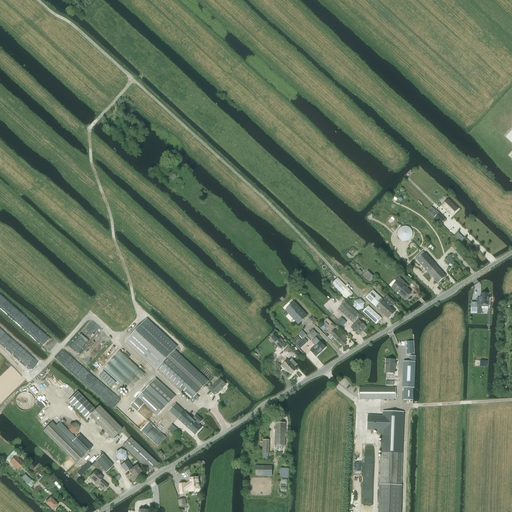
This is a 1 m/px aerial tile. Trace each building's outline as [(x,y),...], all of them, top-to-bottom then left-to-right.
[(448,199),(441,207),(451,216),(458,209),(448,199)] [(436,210),(432,214),(434,217),(441,224),(445,220),(439,213),(436,210)] [(397,234),(397,235),(398,236),(398,237),(399,238),(400,239),(401,240),(402,241),(403,241),(404,241),(405,241),(407,241),(408,241),(409,240),(410,239),(411,238),(411,237),(412,236),(412,235),(412,234),(412,232),(412,231),(411,230),(410,229),(410,228),(409,227),(407,227),(406,227),(405,226),(404,227),(402,227),(401,227),(400,228),(399,229),(399,230),(398,231),(398,232),(397,234)] [(422,251),(415,257),(438,283),(446,276),(422,251)] [(450,255),(444,261),(447,264),(451,260),(453,258),(450,255)] [(374,276),(368,270),(365,274),(365,275),(364,277),(368,281),(370,279),(369,280),(371,282),(373,279),(372,278),(374,276)] [(408,286),(399,277),(396,281),(397,282),(391,288),(396,293),(397,292),(405,299),(411,293),(406,289),(408,286)] [(332,284),(346,298),(352,292),(337,278),(332,284)] [(383,299),(373,290),(366,298),(376,307),(389,318),(395,311),(390,307),(394,302),(387,295),(383,299)] [(471,302),(471,314),(477,314),(477,310),(481,310),(481,306),(488,306),(488,294),(481,294),(481,300),(477,300),(477,303),(471,302)] [(355,301),(353,306),(358,311),(363,309),(365,303),(360,299),(355,301)] [(338,308),(352,321),(359,314),(345,301),(338,308)] [(289,311),(298,322),(305,316),(295,306),(294,307),(292,305),(288,309),(290,311),(289,311)] [(376,324),(381,319),(381,318),(368,306),(363,312),(376,324)] [(347,321),(342,317),(337,322),(342,326),(347,321)] [(147,319),(125,343),(130,348),(156,371),(157,369),(194,404),(199,398),(196,395),(208,383),(207,383),(209,381),(175,350),(178,347),(147,319)] [(358,320),(351,328),(353,330),(358,335),(366,327),(360,322),(358,320)] [(309,334),(307,336),(312,341),(315,338),(315,337),(317,335),(313,330),(309,333),(309,334)] [(341,336),(335,330),(331,334),(342,345),(347,341),(345,340),(347,338),(343,334),(341,336)] [(275,333),(271,338),(276,343),(275,343),(278,346),(278,347),(282,351),(286,346),(282,342),(283,341),(275,333)] [(316,345),(310,350),(315,356),(325,347),(320,341),(320,342),(316,337),(315,338),(312,341),(311,341),(313,344),(315,343),(316,345)] [(289,348),(284,353),(289,358),(294,354),(289,348)] [(403,400),(412,400),(413,388),(414,388),(416,356),(409,356),(409,362),(403,362),(402,388),(404,388),(403,400)] [(288,360),(282,365),(282,366),(286,370),(286,369),(291,374),(297,369),(294,366),(296,364),(292,360),(290,362),(288,360)] [(386,360),(386,373),(394,374),(395,360),(386,360)] [(144,391),(131,405),(138,411),(144,404),(158,416),(166,407),(176,396),(156,378),(146,389),(144,391)] [(220,379),(212,387),(210,386),(208,388),(214,394),(216,392),(218,393),(221,390),(222,388),(223,388),(226,385),(220,379)] [(396,399),(396,387),(359,387),(359,399),(396,399)] [(34,402),(34,400),(33,398),(32,397),(31,395),(29,394),(28,393),(26,392),(24,392),(22,393),(21,393),(19,395),(18,395),(16,397),(16,398),(15,400),(15,402),(15,404),(16,406),(17,407),(18,409),(20,410),(22,411),(24,411),(25,411),(27,411),(29,410),(30,409),(32,408),(33,407),(33,405),(34,404),(34,402)] [(77,392),(68,401),(86,419),(89,416),(112,439),(122,430),(99,406),(95,410),(77,392)] [(176,403),(169,411),(178,419),(196,435),(199,432),(202,428),(199,425),(203,420),(197,415),(193,419),(185,412),(176,403)] [(367,416),(367,430),(378,430),(378,435),(382,435),(381,452),(380,485),(378,511),(400,511),(401,486),(402,453),(404,412),(383,411),(383,416),(367,416)] [(52,423),(44,431),(76,463),(84,455),(80,451),(81,450),(85,455),(89,450),(76,437),(76,438),(59,422),(55,426),(52,423)] [(68,430),(72,434),(78,433),(79,427),(75,423),(69,425),(68,430)] [(275,423),(275,445),(277,446),(277,449),(278,450),(278,451),(280,451),(281,451),(282,450),(282,449),(282,446),(285,446),(285,437),(290,438),(290,434),(288,434),(285,434),(286,423),(276,423),(275,423)] [(175,434),(179,431),(172,424),(169,428),(175,434)] [(130,438),(123,446),(131,453),(138,459),(151,472),(153,469),(156,466),(158,464),(151,457),(130,438)] [(121,449),(116,453),(116,458),(122,461),(126,457),(126,452),(121,449)] [(4,461),(7,465),(8,464),(10,462),(18,470),(24,463),(18,458),(20,456),(14,450),(12,452),(4,461)] [(113,466),(103,454),(95,461),(105,473),(113,466)] [(128,461),(121,466),(125,472),(128,470),(132,476),(130,477),(132,481),(138,477),(140,475),(143,473),(137,465),(133,468),(132,467),(128,461)] [(74,477),(78,480),(92,466),(88,462),(74,477)] [(256,475),(269,476),(272,476),(272,466),(256,465),(256,475)] [(289,478),(289,469),(280,468),(280,478),(289,478)] [(97,485),(98,484),(100,486),(99,487),(99,488),(100,489),(101,489),(102,488),(105,490),(108,486),(101,480),(104,477),(96,471),(89,478),(97,485)] [(199,486),(198,477),(190,478),(190,482),(186,485),(186,484),(180,484),(181,494),(187,493),(186,490),(191,487),(191,489),(196,489),(196,490),(200,489),(200,485),(199,486)] [(47,502),(46,503),(48,505),(46,507),(46,508),(48,509),(49,509),(51,508),(53,510),(53,509),(54,509),(56,507),(58,505),(51,498),(49,500),(48,499),(46,500),(47,502)] [(186,498),(178,500),(179,507),(187,505),(186,498)]
